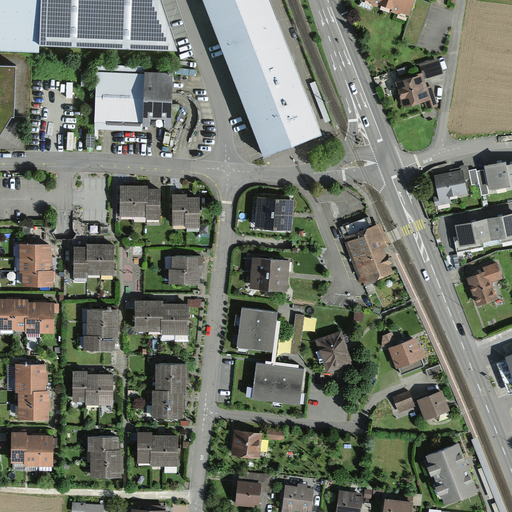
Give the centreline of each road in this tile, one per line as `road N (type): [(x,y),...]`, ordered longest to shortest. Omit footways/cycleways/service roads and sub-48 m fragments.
road 1 (residential): [(195,511),(226,168)]
road 2 (residential): [(226,168),(0,161)]
road 3 (secondary): [(468,355),(393,171)]
road 4 (residential): [(226,168),(224,115),(186,0)]
road 5 (secondary): [(387,157),(327,0)]
road 6 (residential): [(387,157),(307,173),(226,168)]
road 7 (residential): [(463,0),(443,151)]
